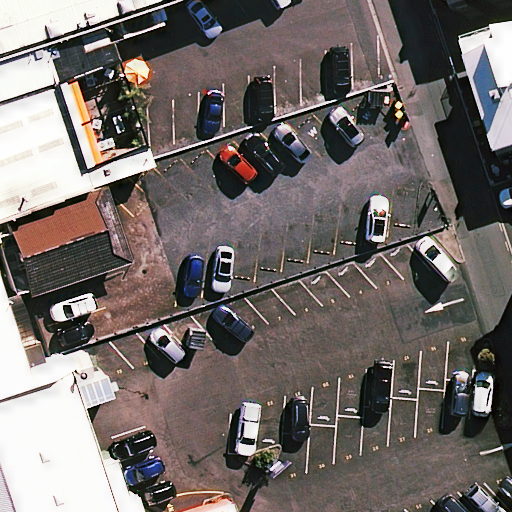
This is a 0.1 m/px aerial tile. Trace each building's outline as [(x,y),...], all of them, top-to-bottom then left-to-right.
[(0,0),(0,61),(47,47),(110,26),(189,0),(0,0)] [(450,0),(454,12),(492,0),(450,0)] [(511,41),(468,56),(501,162),(511,158),(511,41)] [(0,61),(0,109),(59,91),(47,47),(0,61)] [(0,222),(110,188),(160,173),(155,159),(152,150),(84,171),(59,91),(0,109),(0,222)] [(109,195),(10,228),(33,299),(132,267),(109,195)] [(0,389),(31,379),(0,282),(0,389)] [(0,389),(0,511),(229,511),(228,508),(216,511),(115,511),(70,367),(31,379),(0,389)]
